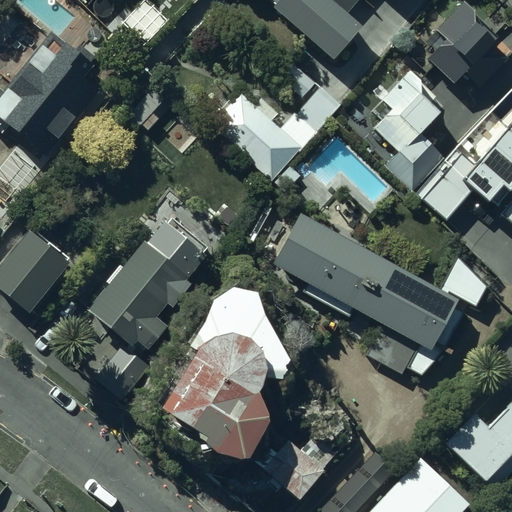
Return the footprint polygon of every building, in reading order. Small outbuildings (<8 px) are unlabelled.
[(278,0),(272,7),(331,59),(359,26),(344,13),(356,0),(278,0)] [(462,1),(433,30),(442,39),(434,48),(435,49),(425,59),(451,85),(463,73),(477,88),(507,59),(489,41),(495,35),(462,1)] [(43,43),(0,92),(0,121),(44,159),(101,93),(43,43)] [(195,116),(268,181),(338,104),(276,48),(260,65),(302,103),(278,129),(226,82),(195,116)] [(436,97),(408,70),(379,100),(388,109),(380,117),(381,118),(371,129),(395,152),(382,165),(411,192),(444,157),(418,132),(437,112),(429,104),(436,97)] [(166,100),(149,85),(117,122),(135,137),(166,100)] [(473,191),(485,202),(500,185),(508,192),(511,187),(511,121),(473,164),(455,148),(413,194),(445,222),(473,191)] [(511,200),(500,214),(511,224),(511,200)] [(298,214),(271,264),(381,324),(365,353),(401,374),(405,368),(419,376),(441,350),(449,355),(451,351),(443,347),(462,312),(451,305),(454,299),(298,214)] [(107,284),(85,309),(130,346),(135,340),(147,350),(165,328),(153,318),(165,303),(177,313),(195,291),(183,281),(204,256),(202,254),(207,248),(170,218),(165,224),(163,222),(145,244),(141,241),(120,266),(118,265),(104,282),(107,284)] [(23,230),(0,259),(0,291),(29,314),(68,265),(23,230)] [(218,306),(193,348),(204,357),(169,417),(205,439),(205,445),(221,460),(247,469),(257,468),(278,429),(276,419),(266,402),(272,391),(276,382),(277,376),(281,366),(287,362),(291,356),(270,317),(265,300),(238,293),(218,306)] [(145,367),(121,346),(94,377),(119,398),(145,367)] [(511,472),(511,399),(487,424),(478,415),(444,449),(491,494),(511,472)] [(328,474),(292,445),(269,473),(304,502),(328,474)] [(421,462),(372,511),(469,511),(472,510),(421,462)]
